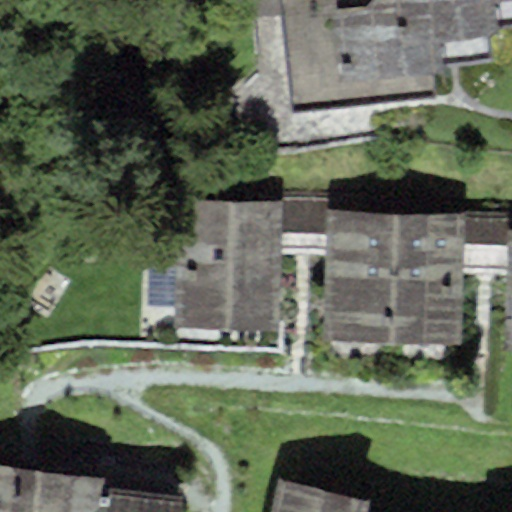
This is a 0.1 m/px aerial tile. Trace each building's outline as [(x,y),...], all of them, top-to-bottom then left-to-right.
[(498,38),(496,7),(414,13),(413,0),(283,0),(290,86),(440,75),(437,43),(498,38)] [(511,5),(511,0),(413,0),(414,13),(496,7),(511,5)] [(305,206),(193,201),(187,325),(274,329),(278,258),(302,259),(305,206)] [(408,329),(413,213),(305,206),(302,259),(327,261),(324,327),(408,329)] [(484,217),(413,213),(408,329),(453,331),(456,266),(481,267),(484,217)] [(511,217),(484,217),(481,267),(505,269),(503,328),(511,328),(511,217)] [(125,469),(0,451),(0,511),(195,511),(199,492),(123,481),(125,469)] [(360,511),(268,488),(261,511),(360,511)]
